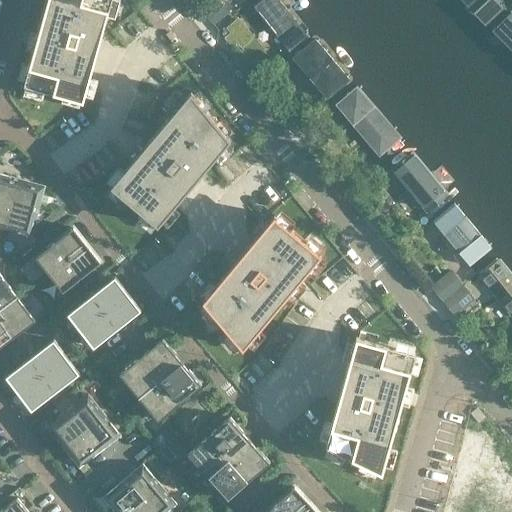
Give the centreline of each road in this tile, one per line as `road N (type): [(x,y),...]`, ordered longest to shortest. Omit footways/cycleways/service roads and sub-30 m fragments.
road 1 (residential): [(0,112),(335,511)]
road 2 (residential): [(444,347),(160,0)]
road 3 (residential): [(400,511),(444,347)]
road 4 (residential): [(0,415),(82,511)]
